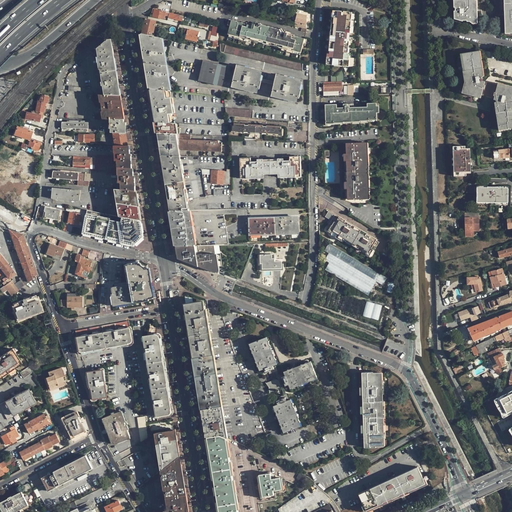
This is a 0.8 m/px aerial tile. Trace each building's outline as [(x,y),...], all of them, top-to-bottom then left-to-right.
[(511,0),(455,0),(456,19),(459,19),(459,20),(463,20),(463,21),(467,20),(467,22),(470,22),(470,23),(472,22),(476,22),(475,0),(506,0),(507,32),(511,31),(511,0)] [(169,13),(154,9),(153,13),(153,17),(164,20),(165,16),(167,16),(167,18),(168,18),(169,13)] [(341,11),(335,10),(335,17),(334,24),(333,31),(333,35),(332,41),(331,51),(329,51),(329,53),(327,53),(326,64),(349,66),(350,55),(347,54),(348,53),(346,52),(346,46),(347,36),(348,25),(350,12),(344,11),(344,12),(341,12),(341,11)] [(180,15),(171,13),(169,13),(168,18),(182,21),(183,18),(180,17),(180,15)] [(297,14),(297,16),(295,21),(306,24),(307,16),(301,14),(297,14)] [(152,32),(154,33),(156,21),(145,19),(142,34),(151,36),(152,32)] [(244,27),(244,25),(244,24),(232,20),(231,26),(229,35),(230,35),(237,37),(246,39),(251,40),(251,38),(260,40),(268,42),(275,44),(283,46),(283,48),(289,50),(295,51),(301,53),(305,39),(296,37),(295,39),(291,38),(285,37),(279,36),(280,31),(281,30),(262,25),(262,26),(261,31),(256,29),(248,28),(244,27)] [(199,32),(187,29),(186,34),(185,39),(196,41),(199,32)] [(218,33),(212,31),(209,31),(209,35),(211,35),(210,41),(213,42),(213,46),(217,46),(218,33)] [(292,35),(288,34),(288,35),(286,34),(286,32),(280,31),(279,36),(285,37),(291,38),(295,39),(296,37),(293,37),(293,36),(291,36),(292,35)] [(162,38),(154,37),(151,36),(142,34),(151,89),(170,91),(162,38)] [(106,42),(97,49),(99,63),(98,63),(99,70),(100,70),(102,82),(101,82),(102,86),(103,86),(105,95),(120,96),(112,44),(106,42)] [(302,71),(303,63),(220,43),(221,51),(302,71)] [(500,129),(511,127),(511,108),(511,99),(511,95),(511,88),(498,84),(497,87),(484,83),(484,80),(482,79),(480,66),(478,50),(463,52),(467,79),(464,90),(480,94),(481,92),(494,96),(493,98),(496,99),(500,129)] [(223,85),(226,67),(204,62),(200,79),(223,85)] [(257,93),(262,72),(237,66),(232,87),(257,93)] [(331,82),(342,82),(343,82),(343,74),(342,70),(336,73),(336,75),(331,75),(331,82)] [(297,102),(302,81),(277,75),(272,96),(297,102)] [(342,91),(342,82),(331,82),(323,83),(324,91),(337,91),(342,91)] [(170,91),(151,89),(156,122),(175,123),(170,91)] [(35,114),(33,113),(26,112),(25,118),(39,122),(40,118),(42,118),(45,103),(47,103),(48,97),(42,95),(40,98),(39,101),(37,101),(35,112),(35,114)] [(104,119),(110,119),(124,120),(122,105),(120,96),(105,95),(100,95),(104,119)] [(334,121),(338,121),(343,121),(351,120),(360,120),(360,119),(369,119),(369,118),(377,118),(377,112),(377,103),(367,103),(367,107),(368,109),(344,110),(344,108),(348,108),(348,105),(340,105),(340,107),(337,107),(337,104),(326,105),(327,122),(334,121)] [(252,118),(253,110),(226,108),(226,116),(252,118)] [(111,133),(113,133),(126,133),(126,129),(125,129),(125,123),(124,123),(124,120),(110,119),(110,129),(111,129),(111,133)] [(179,124),(175,123),(156,122),(158,133),(180,134),(179,124)] [(272,133),(281,134),(281,127),(234,124),(233,131),(237,131),(237,133),(244,134),(244,133),(247,133),(247,134),(250,134),(250,132),(260,133),(260,135),(262,135),(262,134),(266,135),(272,135),(272,133)] [(23,129),(17,127),(15,135),(30,140),(32,132),(23,129)] [(128,146),(126,133),(113,133),(115,146),(128,146)] [(185,134),(180,134),(158,133),(161,155),(179,156),(179,149),(180,140),(184,140),(185,134)] [(27,146),(28,146),(38,151),(41,143),(34,140),(33,142),(29,141),(27,146)] [(184,149),(222,150),(222,144),(220,144),(221,143),(219,143),(219,141),(184,140),(180,140),(179,149),(184,149)] [(365,155),(365,143),(358,144),(348,144),(348,155),(346,155),(347,162),(348,162),(349,183),(348,183),(348,190),(349,190),(349,200),(367,200),(367,195),(367,188),(366,176),(366,171),(366,166),(365,155)] [(128,146),(115,146),(114,146),(114,153),(115,153),(115,159),(117,159),(118,175),(119,181),(121,181),(121,190),(136,191),(128,146)] [(453,147),(454,176),(466,176),(466,173),(471,173),(470,148),(465,149),(465,146),(453,147)] [(505,157),(510,157),(509,149),(494,151),(494,158),(505,157)] [(180,156),(179,156),(161,155),(170,210),(189,210),(180,156)] [(85,164),(90,165),(91,158),(74,157),(73,160),(73,165),(85,165),(85,164)] [(95,157),(95,158),(94,166),(94,169),(94,171),(111,172),(111,171),(114,171),(114,165),(112,164),(112,157),(95,157)] [(250,163),(250,161),(241,161),(242,176),(263,176),(262,172),(279,172),(279,175),(299,175),(299,160),(291,160),(291,162),(283,162),(283,160),(278,160),(278,162),(262,162),(262,160),(258,160),(258,163),(250,163)] [(225,172),(212,170),(211,183),(230,185),(231,176),(224,176),(225,172)] [(77,181),(77,185),(88,186),(89,174),(53,171),(52,178),(77,181)] [(52,193),(52,194),(80,198),(80,191),(54,188),(53,193),(52,193)] [(508,202),(508,189),(477,188),(477,202),(508,202)] [(117,203),(120,203),(138,206),(136,191),(121,190),(118,189),(115,189),(117,201),(117,203)] [(140,221),(138,206),(120,203),(117,203),(120,216),(123,217),(140,221)] [(44,212),(46,212),(45,217),(58,220),(60,210),(45,207),(44,212)] [(189,210),(170,210),(176,247),(178,246),(195,246),(189,210)] [(79,214),(75,213),(70,212),(68,222),(71,223),(70,223),(81,225),(81,222),(79,222),(81,214),(79,214)] [(326,231),(330,233),(330,232),(336,237),(335,238),(340,241),(342,243),(343,241),(347,243),(347,242),(348,240),(354,243),(353,245),(359,249),(360,247),(364,249),(363,251),(367,254),(368,255),(371,251),(373,252),(374,252),(379,245),(366,236),(329,212),(326,217),(330,220),(327,223),(329,225),(326,231)] [(142,230),(140,221),(123,217),(122,222),(97,217),(97,218),(88,216),(84,232),(131,243),(134,243),(143,236),(142,230)] [(298,232),(298,217),(249,218),(250,233),(298,232)] [(473,235),(473,231),(477,231),(478,230),(478,226),(478,217),(475,217),(471,217),(464,217),(464,228),(464,236),(473,235)] [(13,279),(11,281),(4,286),(11,296),(36,276),(22,235),(9,230),(27,280),(22,282),(21,280),(14,284),(13,283),(16,282),(13,279)] [(67,243),(60,240),(58,247),(65,249),(67,243)] [(54,257),(54,256),(55,254),(62,257),(65,249),(58,247),(51,244),(46,254),(54,257)] [(195,246),(178,246),(180,257),(220,272),(241,280),(254,246),(254,245),(254,244),(195,246)] [(83,249),(72,245),(71,250),(78,253),(82,254),(83,249)] [(180,257),(178,246),(176,247),(178,259),(218,273),(220,272),(180,257)] [(374,290),(376,287),(378,284),(380,280),(382,276),(332,246),(323,260),(326,262),(322,268),(371,297),(375,291),(374,290)] [(511,254),(511,248),(498,252),(500,258),(511,254)] [(90,250),(83,249),(82,254),(88,257),(90,250)] [(103,260),(104,253),(90,250),(88,257),(88,258),(103,263),(103,260)] [(0,267),(2,269),(4,273),(9,278),(15,273),(0,254),(0,267)] [(275,255),(260,255),(260,260),(257,260),(258,267),(262,267),(262,269),(281,269),(281,261),(274,261),(274,258),(275,258),(275,255)] [(89,273),(88,272),(91,262),(83,259),(83,258),(77,256),(75,262),(79,263),(76,273),(87,277),(89,273)] [(153,298),(148,267),(145,268),(145,267),(142,265),(141,263),(139,263),(139,262),(128,264),(132,286),(111,289),(112,294),(111,294),(112,297),(111,297),(112,305),(153,298)] [(490,277),(492,283),(494,283),(495,288),(507,285),(502,268),(491,272),(492,277),(490,277)] [(468,285),(471,284),(474,284),(475,289),(476,293),(483,291),(482,287),(480,277),(467,278),(468,285)] [(378,284),(376,287),(384,291),(386,284),(380,280),(378,284)] [(394,292),(395,282),(387,281),(386,291),(394,292)] [(507,296),(489,303),(491,309),(511,300),(511,291),(510,291),(510,293),(507,294),(507,296)] [(41,311),(36,295),(13,303),(18,319),(41,311)] [(77,297),(68,297),(67,307),(83,308),(83,298),(77,297)] [(373,302),(371,310),(376,312),(378,310),(380,309),(381,305),(373,302)] [(194,358),(202,409),(221,406),(221,402),(213,355),(212,355),(205,310),(203,310),(202,303),(186,305),(194,358)] [(222,315),(220,309),(212,306),(214,316),(222,315)] [(459,313),(461,321),(470,317),(471,322),(476,320),(475,315),(481,313),(478,307),(472,309),(472,308),(459,313)] [(376,312),(371,310),(370,314),(369,317),(376,319),(377,319),(380,309),(378,310),(376,312)] [(511,311),(468,328),(474,341),(511,323),(511,311)] [(132,341),(129,321),(75,331),(79,350),(80,351),(82,352),(84,351),(84,352),(128,344),(128,343),(130,343),(131,342),(132,341)] [(509,335),(511,334),(511,335),(511,336),(510,340),(511,340),(511,329),(476,346),(479,352),(480,354),(480,355),(487,352),(485,348),(494,344),(494,343),(498,341),(506,337),(510,336),(509,335)] [(148,364),(164,361),(160,339),(159,339),(159,337),(158,336),(157,335),(155,335),(144,337),(148,364)] [(258,361),(256,361),(255,362),(257,364),(258,367),(260,371),(264,369),(265,372),(269,371),(270,374),(275,372),(277,371),(276,367),(273,367),(273,366),(277,364),(276,360),(276,359),(274,357),(274,354),(273,355),(272,355),(269,347),(270,346),(271,346),(269,344),(269,341),(268,341),(267,337),(259,340),(259,341),(257,341),(249,344),(251,348),(250,348),(252,350),(252,353),(253,353),(255,353),(258,361)] [(476,346),(470,349),(474,355),(476,354),(479,352),(476,346)] [(504,358),(500,348),(488,354),(490,358),(489,359),(490,361),(493,359),(493,358),(494,357),(497,364),(493,366),(497,374),(502,372),(500,368),(505,365),(503,361),(502,359),(504,358)] [(17,361),(19,359),(15,353),(13,354),(10,350),(0,357),(0,378),(20,365),(17,361)] [(454,357),(448,360),(451,366),(457,363),(454,357)] [(153,390),(168,387),(164,361),(148,364),(153,390)] [(300,386),(300,385),(300,383),(307,381),(308,382),(308,383),(311,381),(314,381),(314,380),(317,379),(315,371),(314,371),(313,369),(314,369),(311,361),(307,363),(307,362),(304,364),(301,364),(301,365),(302,367),(294,369),(293,368),(293,367),(291,369),(288,369),(288,370),(284,372),(285,376),(282,377),(283,379),(283,381),(284,381),(285,382),(284,382),(285,384),(285,386),(289,385),(290,389),(295,387),(295,388),(297,386),(300,386)] [(33,372),(30,365),(20,373),(23,378),(33,372)] [(63,382),(64,381),(63,376),(64,376),(61,368),(51,371),(51,372),(48,373),(50,377),(46,378),(49,388),(57,385),(57,387),(64,385),(63,382)] [(87,373),(90,388),(91,388),(93,399),(107,397),(105,385),(104,385),(103,381),(104,381),(103,370),(87,373)] [(363,406),(363,414),(364,425),(364,433),(364,447),(376,447),(376,444),(382,444),(381,439),(383,438),(382,426),(381,426),(381,418),(382,418),(382,402),(380,402),(380,394),(381,394),(381,380),(379,380),(379,375),(374,375),(373,372),(362,372),(363,387),(363,395),(363,406)] [(279,389),(280,386),(278,381),(276,379),(266,383),(269,387),(269,392),(279,389)] [(168,387),(153,390),(157,416),(169,415),(170,414),(171,413),(171,411),(170,409),(171,409),(168,387)] [(510,400),(501,405),(507,417),(509,418),(510,416),(509,413),(511,411),(511,388),(511,390),(511,393),(508,395),(510,400)] [(13,417),(12,414),(35,401),(28,389),(0,403),(0,406),(7,420),(13,417)] [(277,416),(279,415),(282,423),(280,423),(282,426),(282,429),(284,433),(292,430),(291,430),(293,429),(294,429),(301,426),(300,422),(299,419),(298,417),(296,417),(293,409),(295,409),(295,408),(293,406),(293,403),(292,403),(291,399),(286,401),(286,399),(288,398),(286,394),(284,395),(279,397),(280,399),(276,401),(278,404),(273,406),(275,410),(275,411),(276,413),(277,416)] [(220,436),(225,438),(226,438),(221,406),(202,409),(206,438),(207,438),(220,436)] [(62,417),(65,423),(78,416),(76,411),(62,417)] [(120,411),(104,418),(114,442),(130,436),(120,411)] [(44,413),(36,418),(33,419),(24,424),(29,433),(49,422),(47,419),(49,418),(47,415),(45,416),(44,413)] [(78,416),(65,423),(72,438),(86,431),(82,422),(81,423),(78,416)] [(145,417),(138,418),(141,442),(148,438),(145,417)] [(2,436),(7,444),(12,441),(13,443),(17,441),(15,438),(19,436),(14,426),(11,428),(13,430),(2,436)] [(500,435),(507,429),(504,427),(502,429),(499,426),(496,430),(500,435)] [(162,471),(179,457),(175,430),(156,433),(162,471)] [(56,434),(49,438),(53,445),(60,442),(56,434)] [(207,438),(219,511),(236,511),(225,438),(220,436),(207,438)] [(53,447),(53,445),(49,438),(49,437),(41,440),(41,441),(45,449),(46,451),(53,447)] [(24,460),(45,449),(41,441),(20,452),(24,460)] [(0,462),(0,475),(4,473),(1,468),(15,461),(11,452),(0,458),(2,462),(0,462)] [(50,474),(42,478),(49,491),(56,487),(56,486),(61,484),(61,485),(93,468),(86,455),(54,472),(55,474),(51,476),(50,474)] [(188,511),(179,457),(162,471),(165,491),(166,491),(168,507),(158,511),(188,511)] [(425,483),(418,467),(359,494),(366,510),(425,483)] [(307,476),(300,472),(296,478),(301,480),(301,481),(302,482),(302,484),(301,486),(305,489),(313,484),(315,483),(311,479),(307,476)] [(271,479),(270,473),(259,475),(263,497),(274,495),(273,490),(281,488),(279,478),(271,479)] [(279,511),(294,511),(324,491),(322,490),(315,483),(313,484),(305,489),(278,509),(279,511)] [(31,489),(28,484),(22,486),(25,492),(31,489)] [(313,511),(329,504),(330,503),(334,501),(326,493),(325,492),(324,491),(294,511),(313,511)] [(8,499),(0,502),(0,506),(2,511),(11,511),(27,504),(21,492),(12,497),(11,496),(8,498),(8,499)] [(115,511),(122,509),(118,501),(105,507),(107,511),(115,511)] [(74,502),(63,507),(65,511),(66,511),(77,507),(74,502)]
